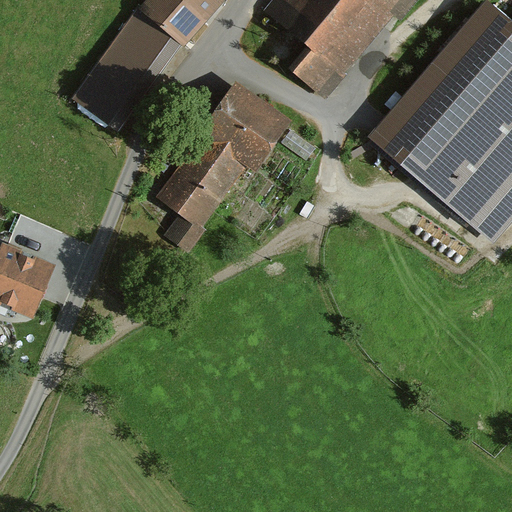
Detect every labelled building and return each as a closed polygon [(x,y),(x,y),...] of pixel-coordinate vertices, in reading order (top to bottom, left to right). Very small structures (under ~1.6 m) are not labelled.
[(216,0),(150,0),(71,97),(111,129),(216,0)] [(270,0),(254,19),(297,56),(283,72),(319,103),(407,0),(270,0)] [(511,27),(485,5),(370,141),(478,232),(511,192),(511,27)] [(275,126),(225,87),(190,132),(201,140),(155,198),(195,229),(275,126)] [(47,270),(0,252),(0,315),(26,325),(47,270)]
